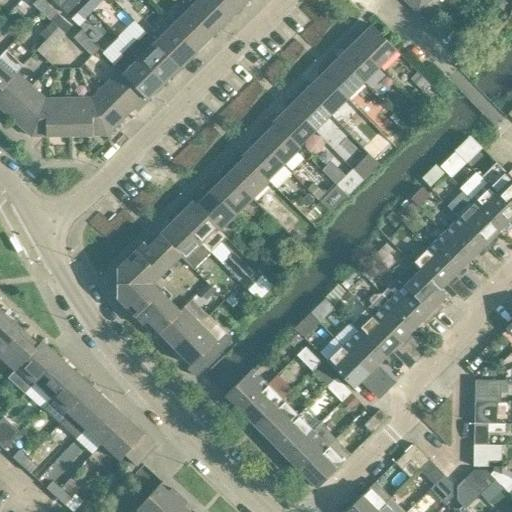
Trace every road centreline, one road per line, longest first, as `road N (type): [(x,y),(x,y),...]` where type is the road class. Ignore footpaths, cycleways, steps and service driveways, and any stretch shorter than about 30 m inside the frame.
road 1 (residential): [(274,511),(120,356),(45,234)]
road 2 (residential): [(45,234),(285,0)]
road 3 (residential): [(318,511),(401,424),(405,395),(476,325),(477,304),(511,272)]
